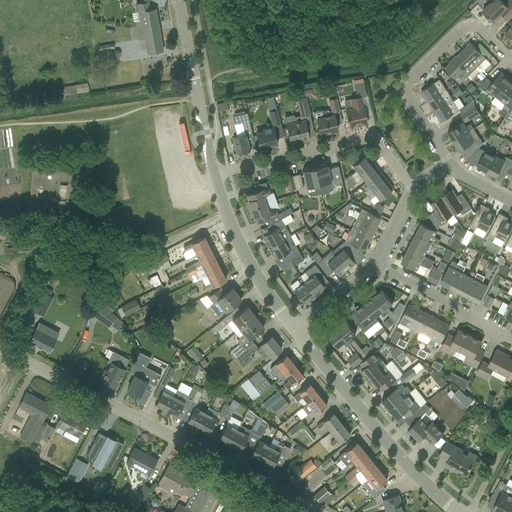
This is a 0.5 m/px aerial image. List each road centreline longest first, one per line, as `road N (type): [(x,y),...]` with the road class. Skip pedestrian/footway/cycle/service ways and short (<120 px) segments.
road 1 (residential): [(311,511),(0,347)]
road 2 (tertiary): [(452,511),(387,447),(297,334)]
road 3 (residential): [(511,47),(467,21),(409,75),(408,103),(451,167)]
road 4 (residential): [(414,193),(380,148),(361,140),(213,177)]
road 5 (tertiary): [(213,177),(179,0)]
road 6 (tertiary): [(297,334),(250,268),(213,177)]
road 7 (residential): [(375,268),(511,342)]
road 8 (track): [(338,59),(207,79)]
